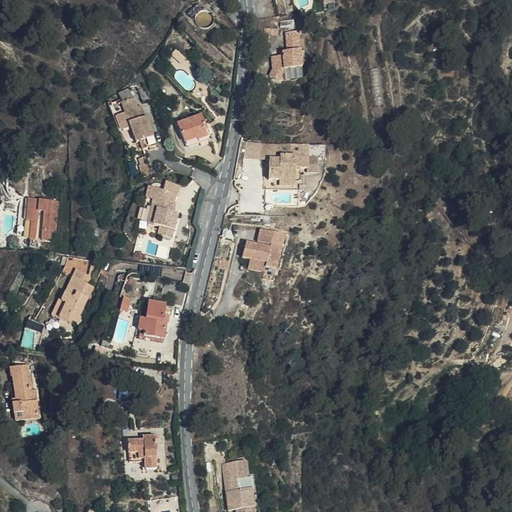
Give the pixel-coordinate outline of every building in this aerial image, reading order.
[(302,33),(286,34),(287,50),(303,49),(302,33)] [(302,51),(283,52),(281,56),(272,57),(272,66),(268,76),(277,79),(282,69),(301,68),(302,51)] [(149,94),(142,79),(134,83),(140,98),(149,94)] [(157,145),(146,117),(142,119),(140,114),(133,100),(122,105),(138,144),(141,142),(145,151),(157,145)] [(205,124),(202,117),(177,127),(184,146),(194,141),(196,145),(206,140),(201,129),(204,127),(203,125),(205,124)] [(288,145),(269,145),(268,163),(277,163),(286,163),(288,145)] [(286,163),(277,163),(276,185),(286,185),(287,180),(300,181),(301,173),(310,173),(311,176),(321,175),(322,164),(307,163),(308,146),(306,146),(288,145),(286,163)] [(287,180),(286,185),(286,189),(300,190),(300,181),(287,180)] [(182,185),(167,182),(165,191),(177,194),(180,195),(182,185)] [(165,191),(150,188),(146,207),(152,209),(158,210),(154,226),(161,228),(159,236),(173,239),(179,214),(175,213),(169,212),(172,202),(175,203),(177,194),(165,191)] [(36,214),(31,213),(30,224),(34,225),(33,239),(54,242),(58,203),(37,201),(36,214)] [(175,203),(172,202),(169,212),(175,213),(177,203),(175,203)] [(158,210),(152,209),(148,224),(154,226),(158,210)] [(268,253),(255,249),(246,247),(243,262),(262,268),(259,282),(271,285),(283,237),(259,230),(256,244),(269,248),(268,253)] [(256,244),(255,249),(268,253),(269,248),(256,244)] [(75,328),(75,325),(92,286),(82,282),(83,273),(73,270),(59,304),(63,305),(58,320),(75,328)] [(135,306),(139,277),(131,275),(119,284),(113,282),(107,293),(135,306)] [(53,318),(59,304),(55,302),(49,316),(53,318)] [(63,305),(59,304),(53,318),(58,320),(63,305)] [(163,324),(165,306),(148,304),(146,322),(142,321),(140,333),(144,334),(144,338),(165,341),(167,325),(163,324)] [(21,346),(37,351),(44,326),(29,321),(21,346)] [(22,417),(36,416),(35,392),(30,392),(28,367),(11,369),(13,401),(10,402),(12,423),(22,422),(22,417)] [(335,393),(331,390),(325,397),(330,401),(335,393)] [(103,430),(111,429),(109,420),(101,421),(103,430)] [(155,455),(153,438),(139,439),(139,445),(123,446),(125,468),(136,467),(140,466),(141,473),(153,472),(152,456),(155,455)] [(227,493),(229,507),(237,506),(237,510),(237,511),(248,511),(248,509),(254,508),(252,490),(254,489),(252,479),(248,480),(246,462),(223,464),(226,487),(231,487),(232,492),(227,493)]
